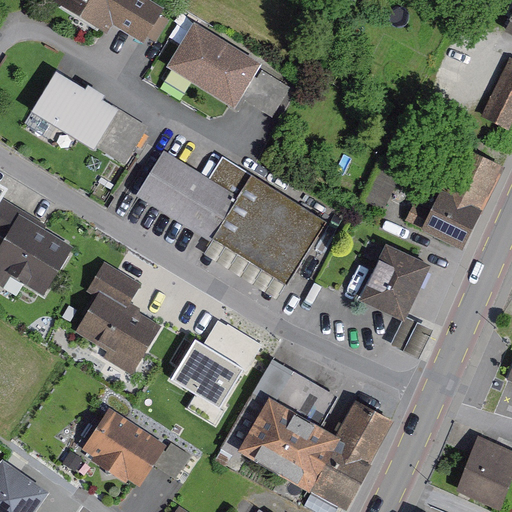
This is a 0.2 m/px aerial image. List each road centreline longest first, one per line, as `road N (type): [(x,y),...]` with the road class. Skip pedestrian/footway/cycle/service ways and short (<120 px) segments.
road 1 (residential): [(0,154),(429,404)]
road 2 (primary): [(511,215),(429,404)]
